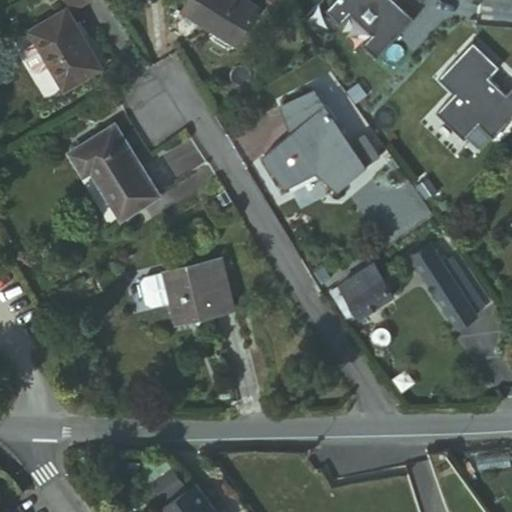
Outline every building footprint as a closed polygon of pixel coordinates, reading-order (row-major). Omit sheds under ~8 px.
[(61,0),(68,12),(88,0),(61,0)] [(253,16),(229,0),(190,0),(179,16),(230,50),(253,16)] [(331,0),(324,8),(339,22),(348,12),(370,32),(360,42),(375,56),(412,16),(395,0),(331,0)] [(84,73),(48,12),(11,35),(18,47),(3,56),(15,76),(22,78),(33,71),(48,96),(84,73)] [(474,121),(488,135),(511,110),(511,80),(492,101),(485,94),(495,84),(486,74),(496,64),(470,38),(434,74),(449,89),(431,108),(459,136),(474,121)] [(360,173),(312,87),(302,102),(275,104),(287,137),(262,155),(274,170),(278,187),(306,177),(330,191),(338,182),(360,173)] [(148,196),(104,127),(59,153),(73,179),(84,172),(113,217),(148,196)] [(467,308),(433,259),(421,245),(405,257),(453,325),(470,314),(467,308)] [(443,250),(433,259),(467,308),(480,300),(443,250)] [(175,322),(226,313),(218,260),(146,270),(142,276),(146,301),(152,304),(172,301),(175,322)] [(369,260),(324,294),(345,321),(388,289),(369,260)] [(172,470),(151,484),(163,500),(183,485),(172,470)] [(215,511),(196,484),(160,510),(161,511),(215,511)]
